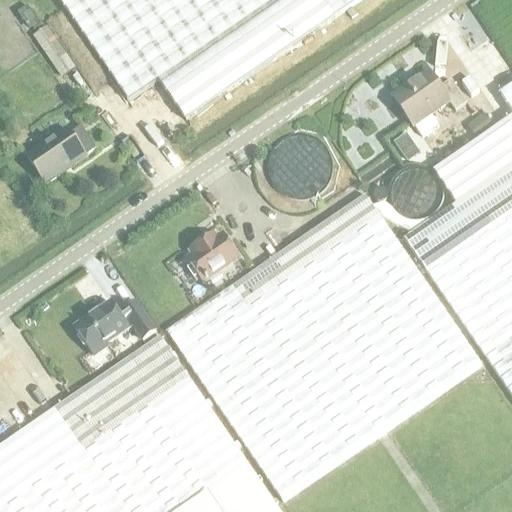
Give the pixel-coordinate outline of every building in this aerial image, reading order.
[(363,0),(59,0),(130,102),(159,82),(187,121),(363,0)] [(32,39),(60,80),(75,70),(46,29),(32,39)] [(412,128),(449,105),(455,115),(467,108),(452,84),(441,91),(433,78),(412,90),(411,89),(394,99),(412,128)] [(456,207),(405,241),(427,274),(511,396),(511,87),(499,96),(511,114),(511,120),(505,125),(433,174),(456,207)] [(27,157),(46,185),(87,158),(86,157),(97,150),(82,127),(71,135),(67,130),(27,157)] [(336,168),(336,167),(336,160),(334,154),(331,148),(327,143),(322,139),(318,136),(312,134),(304,132),(298,132),(291,134),(284,137),(278,141),(273,147),(270,153),(267,160),(267,166),(267,173),(269,178),(272,185),(276,191),(282,195),(286,198),(293,201),(300,202),(307,201),(314,199),(320,196),(325,193),(330,187),(333,182),(335,175),(336,168)] [(438,199),(438,198),(438,193),(436,188),(433,183),(430,179),(424,175),(421,174),(416,172),(410,172),(407,173),(401,174),(396,178),(393,181),(390,184),(387,190),(386,199),(386,204),(388,208),(390,212),(393,217),(396,219),(401,222),(406,224),(411,225),(417,224),(421,223),(425,221),(430,218),(433,214),(436,209),(438,204),(438,199)] [(366,198),(258,271),(166,334),(283,503),(482,367),(366,198)] [(194,256),(188,261),(203,283),(240,259),(224,236),(211,245),(207,240),(191,251),(194,256)] [(96,318),(78,331),(77,331),(94,357),(110,347),(108,345),(129,330),(111,304),(94,315),(96,318)] [(0,448),(0,511),(280,511),(248,465),(160,338),(68,402),(53,412),(0,448)]
